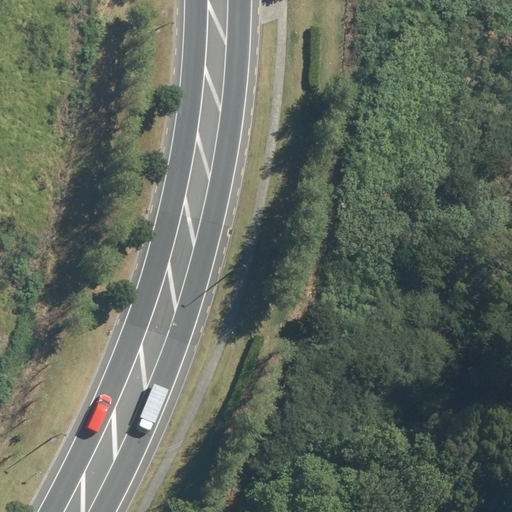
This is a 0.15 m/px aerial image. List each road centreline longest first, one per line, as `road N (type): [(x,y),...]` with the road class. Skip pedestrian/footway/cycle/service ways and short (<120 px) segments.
road 1 (tertiary): [(47,511),(119,365),(161,248),(186,132),(195,0)]
road 2 (tertiary): [(241,0),(233,117),(200,270),(103,511)]
